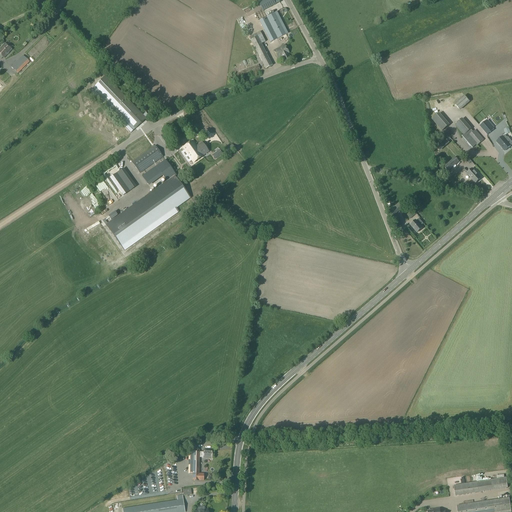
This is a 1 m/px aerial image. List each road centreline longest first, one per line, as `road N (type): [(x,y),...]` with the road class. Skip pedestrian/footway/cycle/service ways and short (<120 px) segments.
road 1 (tertiary): [(234,511),(238,447),(258,406),(408,271)]
road 2 (unclassified): [(320,58),(408,271)]
road 3 (unclassified): [(148,128),(320,58)]
road 4 (track): [(0,225),(148,128)]
